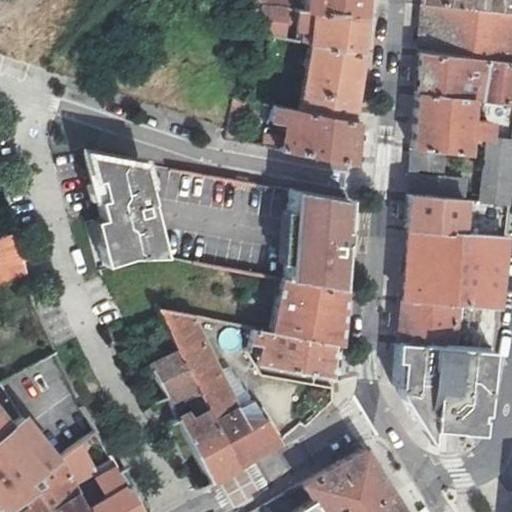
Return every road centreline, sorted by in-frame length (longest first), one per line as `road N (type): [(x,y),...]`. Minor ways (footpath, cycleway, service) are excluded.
road 1 (residential): [(381,188),(209,156),(0,89)]
road 2 (unclassified): [(381,188),(367,359),(374,406)]
road 3 (residential): [(196,511),(374,406)]
road 4 (unclassified): [(395,0),(381,188)]
road 5 (unclassified): [(417,474),(479,467),(505,424),(511,365)]
